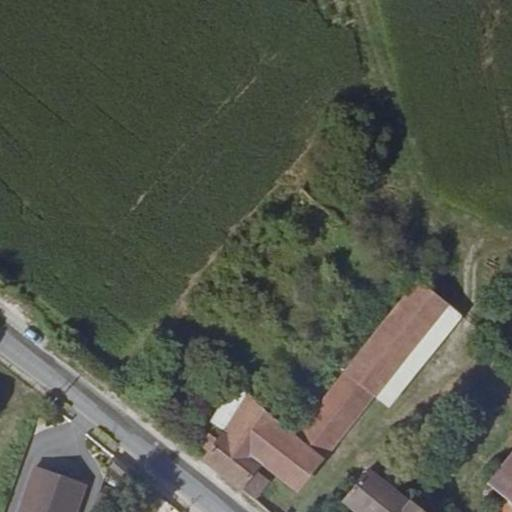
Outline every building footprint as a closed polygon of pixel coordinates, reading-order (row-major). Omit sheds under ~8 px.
[(374,395),(445,305),(418,284),(346,372),(372,394),(374,395)] [(239,490),(252,474),(261,462),(297,492),(372,394),(346,372),(334,387),(294,438),(279,426),(281,423),(248,392),(247,395),(223,430),(203,461),(239,490)] [(211,420),(223,430),(247,395),(235,384),(211,420)] [(511,509),(511,450),(483,486),(505,504),(511,509)] [(122,485),(129,476),(116,466),(109,475),(122,485)] [(73,511),(82,489),(33,471),(18,511),(73,511)] [(418,511),(369,471),(342,503),(352,511),(418,511)] [(239,490),(253,501),(265,484),(252,474),(239,490)] [(92,511),(105,511),(108,506),(96,501),(92,511)]
